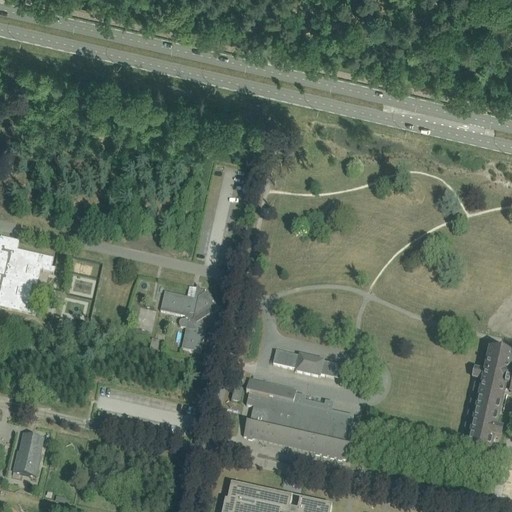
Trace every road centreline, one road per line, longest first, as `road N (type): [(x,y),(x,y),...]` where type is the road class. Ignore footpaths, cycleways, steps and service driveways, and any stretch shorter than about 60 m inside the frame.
road 1 (secondary): [(472,117),(0,9)]
road 2 (secondary): [(0,29),(466,138)]
road 3 (residential): [(480,511),(207,451)]
road 4 (residential): [(207,451),(260,189)]
road 5 (residential): [(0,404),(207,451)]
